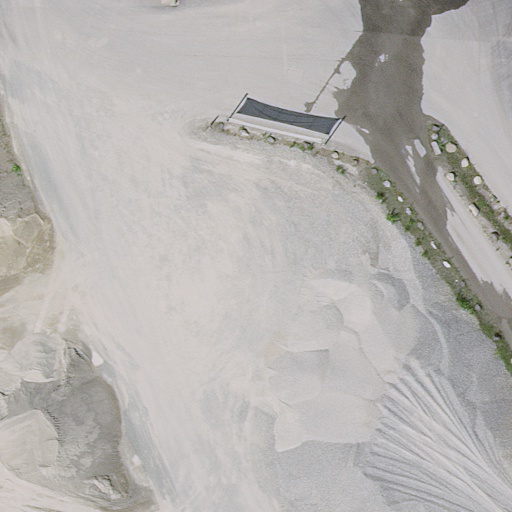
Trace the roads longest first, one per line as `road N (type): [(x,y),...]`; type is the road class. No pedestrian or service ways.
road 1 (unknown): [(28,0),(181,439),(221,498),(243,511)]
road 2 (unknown): [(443,71),(446,142),(511,236)]
